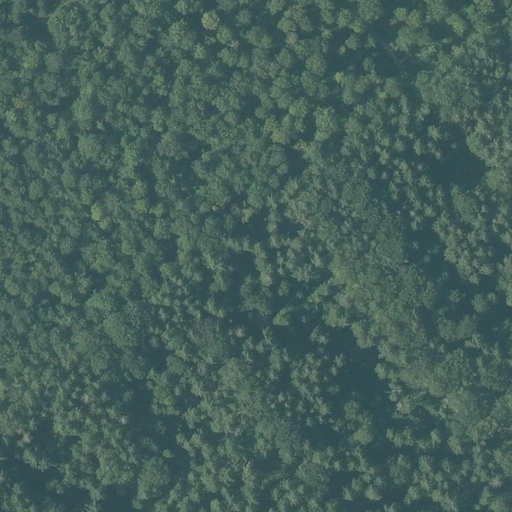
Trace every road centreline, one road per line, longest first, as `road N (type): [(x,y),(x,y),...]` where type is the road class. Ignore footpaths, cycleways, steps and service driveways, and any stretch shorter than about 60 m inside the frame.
road 1 (track): [(341,0),(511,207)]
road 2 (track): [(355,511),(511,387)]
